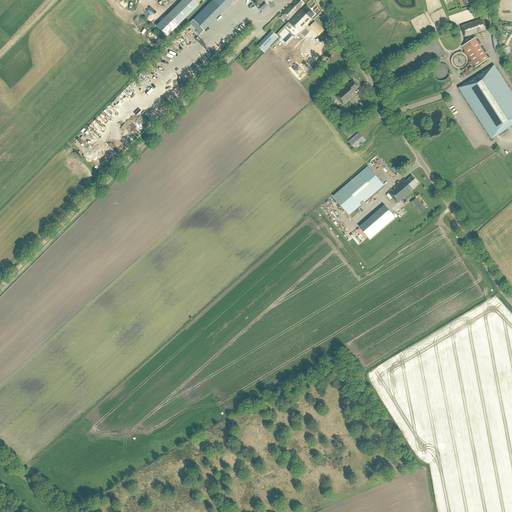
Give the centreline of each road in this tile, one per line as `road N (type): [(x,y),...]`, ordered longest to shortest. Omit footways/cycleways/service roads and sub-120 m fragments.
road 1 (unclassified): [(511,303),(319,0)]
road 2 (track): [(0,286),(251,33)]
